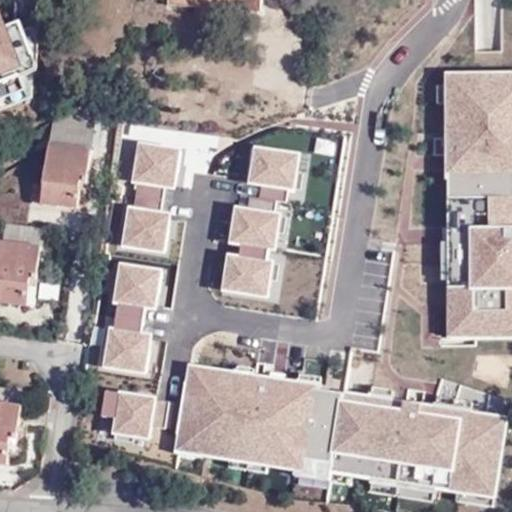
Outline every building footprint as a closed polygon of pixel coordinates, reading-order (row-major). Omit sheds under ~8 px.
[(245,0),(231,0),(170,0),(171,11),(245,12),(245,0)] [(231,0),(245,0),(245,12),(263,12),(262,0),(231,0)] [(93,147),(50,142),(46,180),(55,181),(52,202),(81,206),(84,180),(89,180),(93,147)] [(43,202),(52,202),(55,181),(46,180),(43,202)] [(0,240),(0,275),(3,276),(0,295),(0,299),(30,302),(34,273),(40,273),(43,246),(0,240)] [(27,405),(0,401),(0,466),(7,468),(12,438),(22,439),(27,405)]
